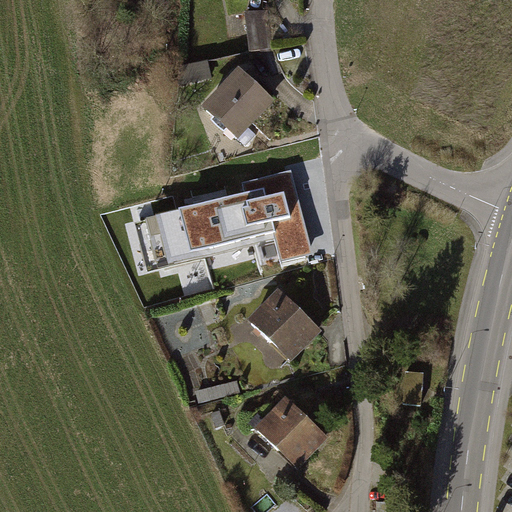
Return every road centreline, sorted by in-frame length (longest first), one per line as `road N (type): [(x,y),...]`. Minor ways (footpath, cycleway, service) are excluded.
road 1 (residential): [(362,511),(364,440),(339,141),(511,212)]
road 2 (tertiary): [(511,246),(476,402),(464,511)]
